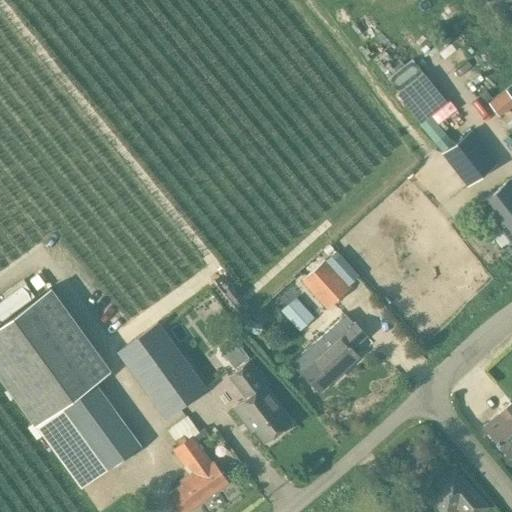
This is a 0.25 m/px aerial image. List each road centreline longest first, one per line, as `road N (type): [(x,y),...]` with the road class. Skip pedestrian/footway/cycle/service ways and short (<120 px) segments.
road 1 (residential): [(277,511),(423,401)]
road 2 (tertiary): [(423,401),(511,504)]
